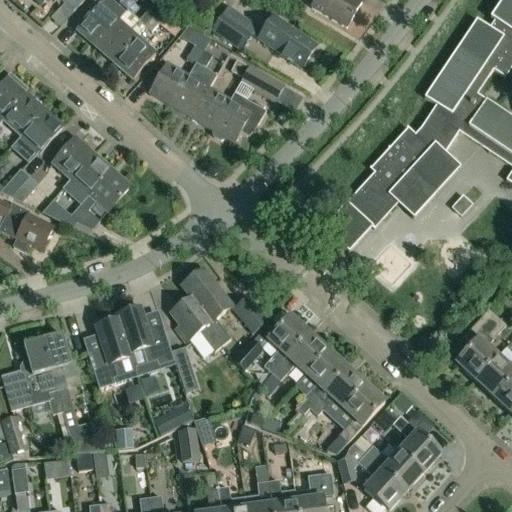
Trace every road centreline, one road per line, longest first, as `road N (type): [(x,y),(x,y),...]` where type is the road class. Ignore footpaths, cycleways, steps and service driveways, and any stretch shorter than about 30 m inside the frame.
road 1 (residential): [(490,457),(226,214)]
road 2 (residential): [(226,214),(0,12)]
road 3 (residential): [(419,0),(357,82),(226,214)]
road 4 (residential): [(226,214),(119,277),(0,310)]
